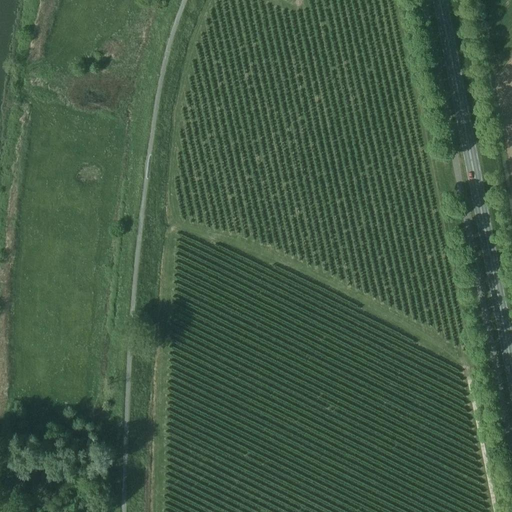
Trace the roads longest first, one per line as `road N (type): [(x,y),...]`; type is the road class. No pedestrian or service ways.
road 1 (unclassified): [(125,511),(126,390),(147,167),(169,42),(186,0)]
road 2 (track): [(93,0),(22,86),(38,118),(23,269),(32,403)]
road 3 (primary): [(511,364),(438,0)]
road 4 (track): [(494,511),(470,385)]
